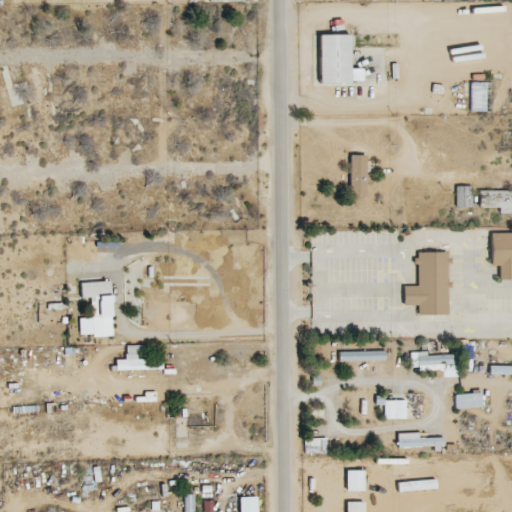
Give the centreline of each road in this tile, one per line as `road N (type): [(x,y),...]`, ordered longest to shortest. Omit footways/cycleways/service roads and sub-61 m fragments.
road 1 (residential): [(276,0),(286,511)]
road 2 (residential): [(281,177),(1,173)]
road 3 (residential): [(277,55),(0,55)]
road 4 (residential): [(285,380),(511,396)]
